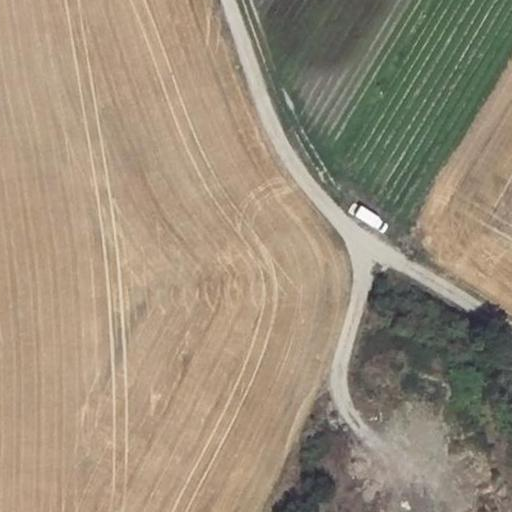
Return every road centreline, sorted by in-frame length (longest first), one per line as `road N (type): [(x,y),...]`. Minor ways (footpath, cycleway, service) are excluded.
road 1 (track): [(229,0),(280,152),(360,243),(511,330)]
road 2 (track): [(360,243),(339,388),(381,465)]
